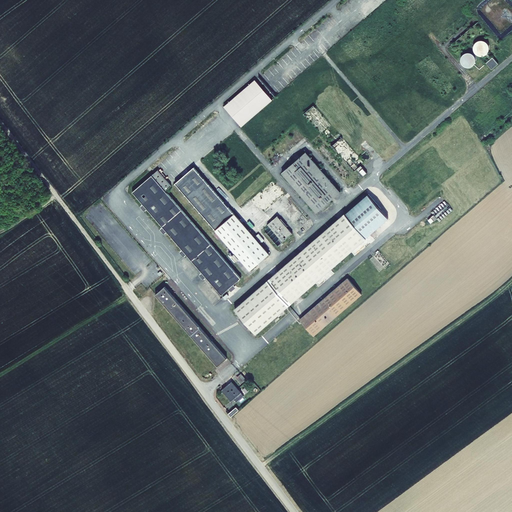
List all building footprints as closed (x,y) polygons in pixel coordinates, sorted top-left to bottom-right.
[(479,21),(449,47),(453,52),(483,25),(479,21)] [(475,41),(475,54),(487,54),(488,42),(475,41)] [(473,66),(473,54),(462,54),(463,67),(473,66)] [(492,58),(486,63),(491,69),(498,64),(492,58)] [(242,126),(272,99),(255,79),(224,106),(242,126)] [(339,140),(329,148),(355,177),(358,175),(360,177),(363,174),(361,172),(365,169),(339,140)] [(365,161),(371,156),(366,151),(360,156),(365,161)] [(307,158),(283,179),(318,218),(341,198),(307,158)] [(420,180),(411,171),(395,185),(404,194),(420,180)] [(245,283),(154,180),(136,197),(226,299),(245,283)] [(255,204),(268,218),(286,202),(274,187),(255,204)] [(296,302),(388,220),(366,196),(235,312),(257,336),(296,301),(296,302)] [(453,211),(444,201),(429,213),(432,216),(430,218),(434,223),(436,221),(439,223),(453,211)] [(240,216),(222,233),(256,272),(275,256),(240,216)] [(282,225),(274,232),(287,246),(295,239),(282,225)] [(426,239),(414,225),(408,230),(420,244),(426,239)] [(361,296),(348,280),(300,322),(315,338),(361,296)] [(158,297),(219,368),(229,361),(168,289),(158,297)] [(236,377),(241,384),(246,380),(242,374),(236,377)] [(237,400),(239,403),(245,398),(233,384),(224,391),(234,403),(237,400)] [(237,408),(230,414),(233,418),(241,412),(237,408)]
